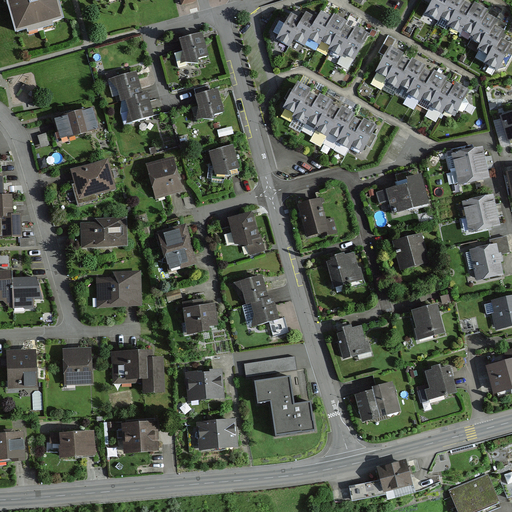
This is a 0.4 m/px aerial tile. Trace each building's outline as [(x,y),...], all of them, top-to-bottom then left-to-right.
[(59,0),(8,0),(18,32),(65,18),(59,0)] [(448,0),(432,0),(424,16),(437,23),(438,19),(448,0)] [(448,0),(438,19),(451,26),(463,3),(465,0),(448,0)] [(451,26),(449,29),(459,35),(461,33),(474,9),(463,3),(451,26)] [(488,12),(476,5),(474,9),(461,33),(473,39),(487,14),(488,12)] [(305,20),(294,14),(289,23),(282,20),(275,31),(282,35),(279,40),(290,46),(294,39),(305,20)] [(495,28),(498,21),(487,14),(473,39),(471,41),(483,48),(495,28)] [(322,40),(331,22),(320,16),(317,22),(309,37),(320,43),(322,40)] [(317,22),(307,17),(305,20),(294,39),(305,44),(309,37),(317,22)] [(346,25),(334,18),(331,22),(322,40),(334,47),(344,28),(346,25)] [(353,33),(344,28),(334,47),(331,51),(340,57),(353,33)] [(483,48),(480,54),(490,60),(502,41),(506,34),(495,28),(483,48)] [(367,36),(355,29),(353,33),(340,57),(352,63),(367,36)] [(213,56),(207,31),(181,38),(188,63),(213,56)] [(490,60),(486,67),(496,73),(511,47),(502,41),(490,60)] [(401,56),(389,49),(374,75),(387,82),(400,59),(401,56)] [(384,86),(395,92),(397,88),(411,65),(400,59),(387,82),(384,86)] [(397,88),(407,94),(421,70),(422,67),(412,62),(411,65),(397,88)] [(129,98),(146,93),(140,70),(109,79),(114,97),(121,95),(123,100),(129,98)] [(407,94),(405,98),(417,104),(419,100),(433,76),(421,70),(407,94)] [(419,100),(431,107),(444,83),(446,80),(434,73),(433,76),(419,100)] [(315,90),(302,83),(297,91),(293,88),(286,99),(291,102),(287,109),(300,117),(314,93),(315,90)] [(431,107),(429,111),(440,118),(442,114),(456,90),(444,83),(431,107)] [(230,111),(222,87),(211,90),(210,85),(195,89),(201,106),(194,108),(198,121),(230,111)] [(442,114),(454,121),(469,93),(458,87),(456,90),(442,114)] [(146,93),(129,98),(133,110),(122,113),(125,124),(157,115),(151,92),(146,93)] [(299,119),(308,124),(310,120),(323,98),(314,93),(300,117),(299,119)] [(310,120),(323,127),(335,105),(337,102),(324,95),(323,98),(310,120)] [(94,105),(54,117),(62,142),(102,130),(94,105)] [(323,127),(321,131),(331,137),(333,133),(346,111),(335,105),(323,127)] [(333,133),(345,140),(358,118),(361,113),(349,107),(346,111),(333,133)] [(511,115),(499,119),(506,146),(511,143),(511,115)] [(345,140),(343,144),(354,150),(356,147),(369,124),(358,118),(345,140)] [(356,147),(366,153),(381,127),(370,121),(369,124),(356,147)] [(238,145),(211,152),(218,178),(245,170),(238,145)] [(485,164),(482,150),(453,157),(456,171),(485,164)] [(177,157),(148,165),(158,200),(187,192),(177,157)] [(119,189),(110,158),(72,169),(82,200),(119,189)] [(456,171),(460,185),(489,178),(485,164),(456,171)] [(429,205),(420,178),(388,188),(396,215),(429,205)] [(66,188),(70,201),(78,199),(75,186),(66,188)] [(0,194),(0,216),(16,216),(15,194),(6,195),(0,194)] [(496,213),(493,197),(464,204),(467,219),(496,213)] [(325,198),(299,205),(308,237),(334,230),(325,198)] [(267,253),(256,212),(231,219),(238,244),(249,246),(251,257),(267,253)] [(496,213),(467,219),(470,232),(499,226),(496,213)] [(0,216),(0,238),(24,238),(24,216),(16,216),(0,216)] [(129,218),(81,220),(82,247),(130,246),(129,218)] [(186,227),(160,234),(169,270),(196,264),(186,227)] [(426,232),(395,241),(402,269),(434,261),(426,232)] [(497,247),(472,253),(479,281),(504,275),(497,247)] [(359,252),(325,262),(333,288),(366,278),(359,252)] [(14,277),(14,271),(0,271),(0,300),(15,300),(14,277)] [(142,308),(141,272),(113,273),(113,278),(96,279),(97,309),(142,308)] [(36,309),(35,277),(14,277),(15,300),(15,309),(36,309)] [(267,300),(261,278),(241,284),(247,305),(252,304),(267,300)] [(511,296),(491,301),(498,330),(511,326),(511,296)] [(252,304),(257,325),(278,320),(272,299),(267,300),(252,304)] [(219,304),(185,309),(188,334),(223,330),(219,304)] [(442,306),(411,314),(419,344),(450,335),(442,306)] [(368,324),(338,332),(346,361),(376,353),(368,324)] [(93,347),(63,348),(64,384),(94,383),(93,347)] [(155,349),(111,350),(112,382),(144,380),(145,392),(167,391),(166,355),(156,355),(155,349)] [(37,350),(7,352),(9,389),(38,387),(37,350)] [(511,355),(490,362),(498,393),(511,388),(511,355)] [(460,392),(453,366),(430,372),(434,386),(424,389),(427,402),(460,392)] [(225,369),(187,372),(189,402),(228,399),(225,369)] [(253,382),(257,407),(272,405),(276,438),(317,432),(312,402),(295,404),(292,377),(253,382)] [(407,412),(398,381),(358,392),(367,423),(407,412)] [(241,447),(238,419),(201,423),(204,451),(241,447)] [(162,451),(161,420),(124,422),(126,453),(162,451)] [(0,462),(27,459),(24,430),(0,432),(0,462)] [(98,456),(96,432),(61,434),(50,432),(46,450),(61,451),(61,459),(98,456)] [(406,462),(377,470),(384,495),(413,488),(406,462)] [(490,475),(451,491),(459,511),(476,511),(501,502),(490,475)]
